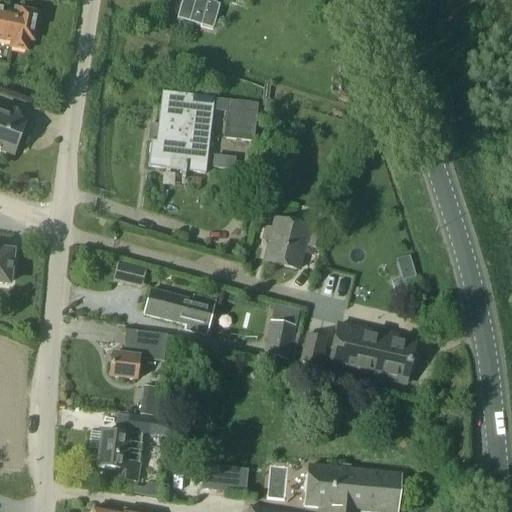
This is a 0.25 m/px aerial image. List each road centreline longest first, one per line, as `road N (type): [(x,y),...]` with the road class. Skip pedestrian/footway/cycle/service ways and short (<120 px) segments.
road 1 (secondary): [(499,511),(490,373),(455,231),(376,0)]
road 2 (unclassified): [(40,511),(59,221),(91,0)]
